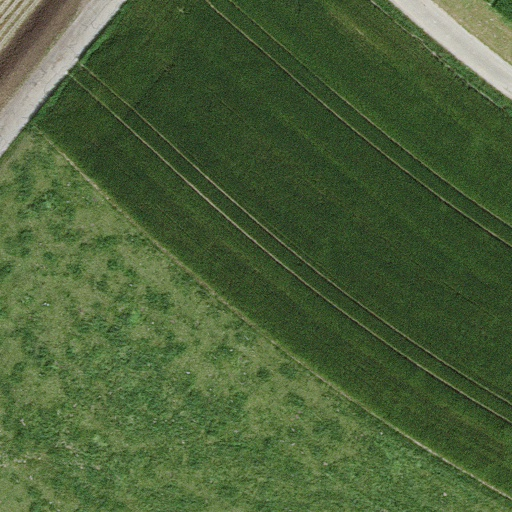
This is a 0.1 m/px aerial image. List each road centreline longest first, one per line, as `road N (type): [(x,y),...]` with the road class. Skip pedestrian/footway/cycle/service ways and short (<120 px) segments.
road 1 (unclassified): [(0,139),(111,0)]
road 2 (unclassified): [(411,0),(511,82)]
